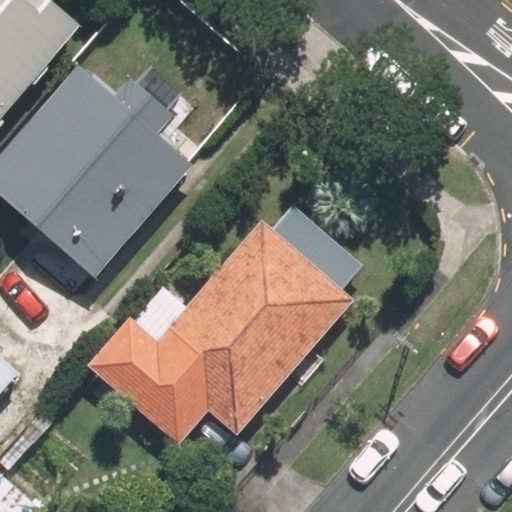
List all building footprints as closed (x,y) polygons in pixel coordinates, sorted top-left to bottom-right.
[(0,0),(0,127),(81,34),(40,0),(0,0)] [(142,67),(110,102),(74,69),(0,150),(0,207),(91,289),(188,181),(147,143),(183,103),(142,67)] [(94,385),(183,455),(210,421),(241,445),(375,275),(255,181),(94,385)] [(0,356),(0,405),(24,378),(0,356)] [(0,511),(61,511),(7,457),(0,464),(0,511)]
